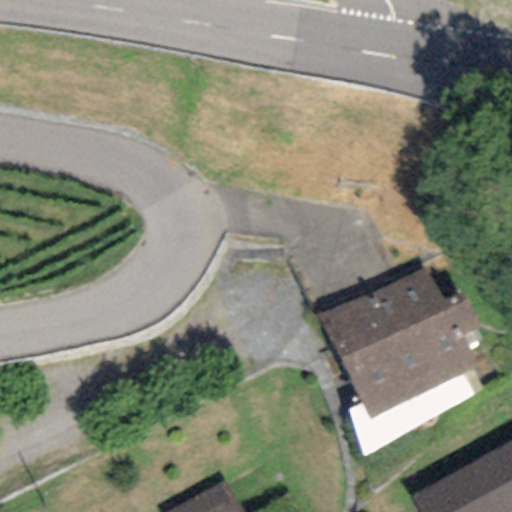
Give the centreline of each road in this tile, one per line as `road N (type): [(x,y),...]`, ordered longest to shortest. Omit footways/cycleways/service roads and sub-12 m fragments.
road 1 (unclassified): [(0,139),(95,157),(138,175),(173,208),(178,243),(161,279),(133,304),(0,337)]
road 2 (secondary): [(395,57),(52,0)]
